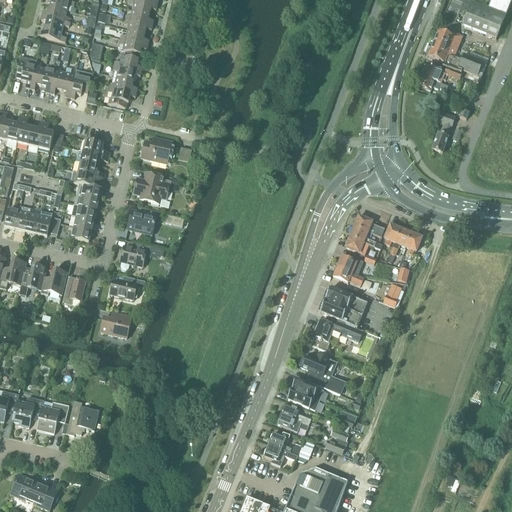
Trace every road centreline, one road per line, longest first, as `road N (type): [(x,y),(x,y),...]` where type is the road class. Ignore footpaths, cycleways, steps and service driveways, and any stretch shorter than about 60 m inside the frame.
road 1 (tertiary): [(214,511),(312,251)]
road 2 (track): [(364,453),(439,231)]
road 3 (unclassified): [(511,197),(472,190),(462,174),(511,39)]
road 4 (primary): [(383,182),(453,222),(511,220)]
road 5 (residential): [(100,265),(133,131)]
road 6 (residential): [(133,131),(0,96)]
road 7 (primary): [(511,219),(429,195),(402,167)]
